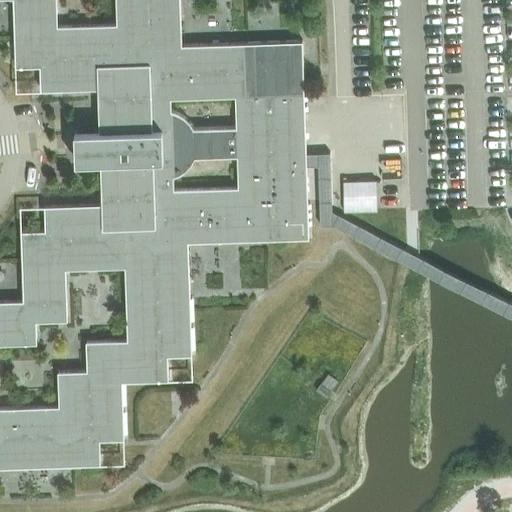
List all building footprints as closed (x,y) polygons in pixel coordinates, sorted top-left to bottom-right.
[(0,466),(101,463),(100,438),(124,438),(122,380),(169,379),(168,354),(192,353),(188,241),(309,237),(308,208),(308,201),(307,170),(307,157),(304,99),(304,90),(302,40),(245,42),(182,44),(180,0),(13,0),(16,66),(40,65),(41,89),(99,87),(99,96),(99,101),(100,130),(101,145),(101,160),(102,189),(102,194),(103,203),(45,205),(45,223),(46,229),(21,230),(24,299),(0,299),(0,466)] [(76,161),(101,160),(101,145),(100,130),(75,131),(75,146),(76,161)] [(333,156),(307,157),(307,170),(322,170),(323,230),(332,229),(511,321),(511,305),(335,216),(333,156)] [(376,179),(343,181),(344,211),(377,210),(376,179)] [(331,392),(320,384),(315,390),(326,398),(331,392)]
